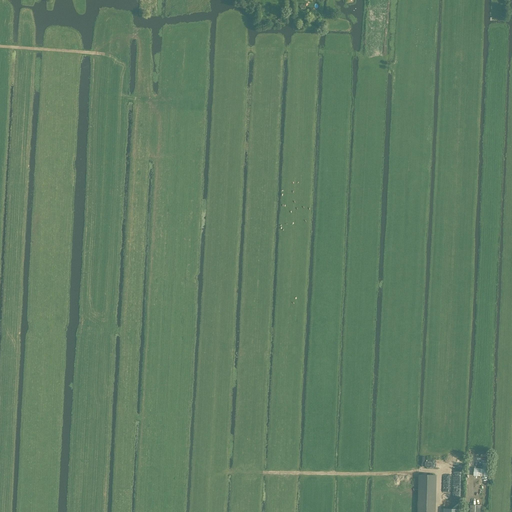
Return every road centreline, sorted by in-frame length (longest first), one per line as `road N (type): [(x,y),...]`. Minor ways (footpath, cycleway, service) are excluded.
road 1 (track): [(229,49),(369,55),(377,0)]
road 2 (track): [(257,472),(423,470)]
